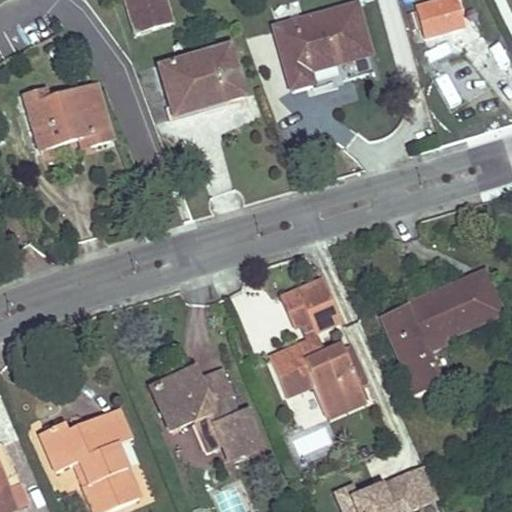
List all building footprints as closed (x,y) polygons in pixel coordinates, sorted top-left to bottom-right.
[(164,0),(125,0),(135,36),(172,24),(164,0)] [(456,0),(447,0),(418,8),(427,40),(454,33),(450,20),(461,17),(456,0)] [(357,7),(276,29),(293,89),(313,84),(309,72),(371,56),(357,7)] [(461,17),(450,20),(454,33),(465,30),(461,17)] [(231,48),(160,68),(173,112),(203,103),(205,109),(245,97),(231,48)] [(47,93),(26,100),(40,153),(81,141),(90,139),(93,149),(112,143),(98,89),(49,103),(47,93)] [(203,103),(173,112),(175,118),(205,109),(203,103)] [(90,139),(81,141),(83,152),(93,149),(90,139)] [(485,274),(460,284),(478,326),(503,315),(485,274)] [(322,281),(295,293),(308,322),(299,326),(300,328),(307,344),(269,361),(286,400),(314,388),(324,411),(362,396),(360,391),(342,352),(341,350),(325,357),(316,336),(341,326),(322,281)] [(407,307),(381,319),(414,397),(440,385),(428,355),(445,347),(443,341),(478,326),(460,284),(422,301),(427,312),(412,319),(407,307)] [(295,293),(281,299),(295,330),(300,328),(299,326),(308,322),(295,293)] [(422,301),(407,307),(412,319),(427,312),(422,301)] [(368,388),(351,348),(342,352),(360,391),(368,388)] [(187,376),(152,391),(169,432),(192,422),(206,453),(221,447),(228,462),(261,448),(247,416),(231,422),(222,402),(232,398),(221,373),(199,383),(194,381),(192,386),(184,382),(187,376)] [(194,373),(187,376),(184,382),(192,386),(194,381),(199,383),(194,373)] [(362,396),(324,411),(329,421),(366,405),(362,396)] [(64,424),(39,434),(56,473),(74,465),(80,462),(90,485),(84,487),(94,511),(112,511),(139,500),(116,445),(129,439),(115,409),(81,423),(84,429),(69,436),(66,430),(64,424)] [(81,423),(66,430),(69,436),(84,429),(81,423)] [(315,447),(308,449),(310,456),(317,453),(315,447)] [(308,457),(311,465),(320,462),(317,453),(310,456),(308,457)] [(80,462),(74,465),(84,487),(90,485),(80,462)] [(0,511),(12,511),(17,510),(16,508),(27,503),(19,483),(8,488),(0,470),(0,511)] [(355,488),(336,496),(343,511),(413,511),(439,501),(426,470),(396,483),(400,491),(387,496),(383,488),(359,499),(355,488)] [(396,483),(383,488),(387,496),(400,491),(396,483)]
